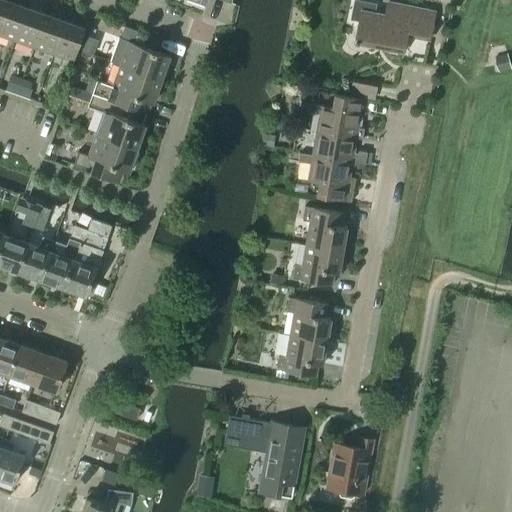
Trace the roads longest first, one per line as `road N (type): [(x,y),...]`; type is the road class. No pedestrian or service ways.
road 1 (residential): [(100,359),(221,384),(350,397),(410,61)]
road 2 (residential): [(106,341),(209,34),(113,0)]
road 3 (residential): [(43,511),(100,359)]
